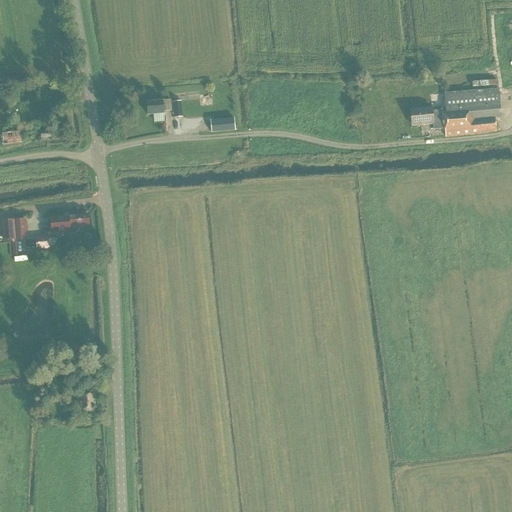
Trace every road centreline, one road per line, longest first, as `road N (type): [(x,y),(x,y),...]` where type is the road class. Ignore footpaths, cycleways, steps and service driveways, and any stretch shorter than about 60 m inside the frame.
road 1 (track): [(98,155),(133,143),(249,133),(355,147),(511,132)]
road 2 (tertiary): [(121,511),(110,228),(98,155)]
road 3 (tertiary): [(98,155),(73,0)]
